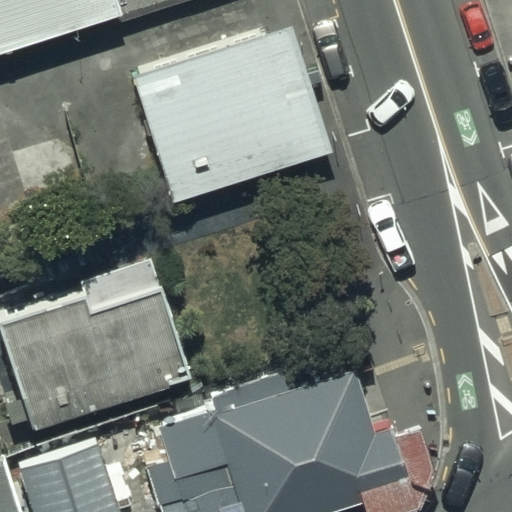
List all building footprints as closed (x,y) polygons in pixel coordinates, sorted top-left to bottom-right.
[(0,0),(0,42),(111,8),(108,0),(0,0)] [(319,144),(279,20),(123,70),(163,194),(319,144)] [(80,285),(0,308),(0,336),(16,392),(3,395),(10,417),(24,413),(27,424),(170,382),(167,373),(180,369),(153,278),(159,276),(151,250),(76,272),(80,285)] [(203,402),(149,419),(159,455),(138,461),(152,511),(167,511),(171,511),(220,511),(219,507),(232,503),(234,511),(295,511),(353,496),(357,511),(365,511),(409,500),(410,498),(411,496),(413,493),(414,491),(415,489),(416,487),(416,484),(417,482),(418,480),(418,477),(419,475),(419,472),(420,470),(420,468),(420,465),(420,462),(420,460),(420,458),(420,455),(420,453),(419,450),(419,448),(418,445),(418,443),(417,441),(416,438),(416,436),(415,434),(414,431),(413,429),(412,427),(410,425),(409,423),(408,421),(406,419),(384,425),(382,420),(362,425),(344,363),(298,376),(294,359),(199,386),(203,402)] [(119,511),(97,436),(16,459),(31,511),(119,511)] [(0,511),(17,511),(0,460),(0,511)]
